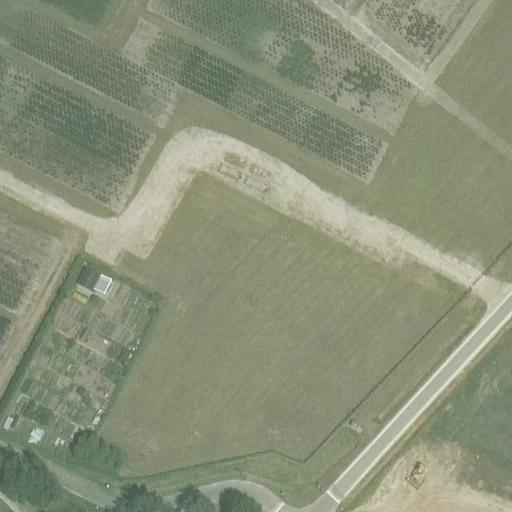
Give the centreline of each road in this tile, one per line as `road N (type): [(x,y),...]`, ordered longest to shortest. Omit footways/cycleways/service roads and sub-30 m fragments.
road 1 (unclassified): [(320,511),(511,304)]
road 2 (unclassified): [(0,450),(114,508),(145,509)]
road 3 (unclassified): [(278,511),(263,496),(240,490),(145,509)]
